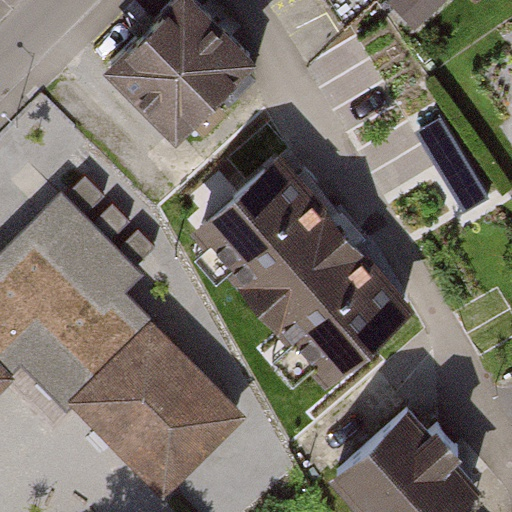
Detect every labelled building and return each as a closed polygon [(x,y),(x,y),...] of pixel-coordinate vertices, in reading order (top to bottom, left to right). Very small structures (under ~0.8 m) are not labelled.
[(156,0),(95,62),(168,134),(240,62),(177,0),(156,0)] [(383,0),(383,1),(410,34),(450,0),(383,0)] [(400,309),(268,151),(192,214),(324,372),(400,309)] [(37,209),(0,242),(0,375),(30,348),(162,479),(237,411),(37,209)] [(363,511),(436,511),(466,486),(402,411),(330,473),(363,511)]
